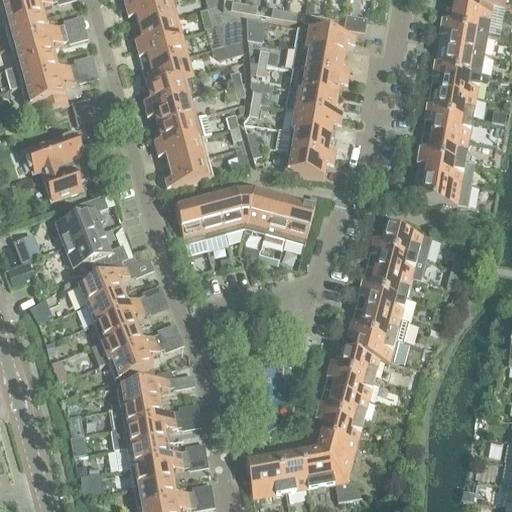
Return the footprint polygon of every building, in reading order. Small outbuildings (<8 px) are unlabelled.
[(56,7),(54,0),(47,0),(0,13),(0,18),(4,34),(43,23),(40,11),(56,7)] [(0,0),(0,13),(47,0),(0,0)] [(122,6),(124,14),(170,1),(169,0),(128,0),(130,4),(122,6)] [(215,0),(208,0),(203,2),(206,13),(218,9),(215,0)] [(464,4),(463,12),(503,19),(504,11),(509,12),(511,0),(453,0),(453,2),(464,4)] [(134,20),(137,32),(176,21),(170,1),(124,14),(126,22),(134,20)] [(229,16),(242,18),(244,9),(231,7),(229,16)] [(222,23),(218,9),(206,13),(209,26),(222,23)] [(256,11),(244,9),(242,18),(255,20),(256,11)] [(445,9),(441,31),(486,39),(487,37),(499,39),(503,19),(463,12),(445,9)] [(270,23),(282,25),(283,16),(271,14),(270,23)] [(296,18),(283,16),(282,25),(295,27),(296,18)] [(302,28),(323,32),(324,23),(304,19),(302,28)] [(365,39),(367,24),(345,20),(342,35),(365,39)] [(133,46),(135,54),(181,41),(176,21),(137,32),(140,43),(133,46)] [(46,34),(43,23),(4,34),(9,53),(65,38),(63,30),(46,34)] [(336,25),(324,23),(323,32),(335,34),(336,25)] [(246,45),(260,48),(263,28),(246,25),(246,45)] [(446,40),(444,53),(483,60),(486,39),(441,31),(439,39),(446,40)] [(355,43),(297,33),(293,54),(343,62),(345,50),(354,52),(355,43)] [(218,40),(221,51),(240,46),(239,35),(218,40)] [(67,46),(65,38),(9,53),(15,73),(54,62),(50,50),(67,46)] [(145,60),(148,71),(187,61),(181,41),(135,54),(137,62),(145,60)] [(241,61),(240,46),(221,51),(225,65),(241,61)] [(434,65),(433,74),(479,82),(483,60),(444,53),(442,67),(434,65)] [(290,74),(300,75),(348,84),(349,76),(341,74),(343,62),(293,54),(290,74)] [(258,56),(256,68),(266,69),(268,57),(258,56)] [(143,85),(145,93),(184,83),(184,84),(192,81),(187,61),(148,71),(151,83),(143,85)] [(57,74),(54,62),(15,73),(20,93),(76,78),(73,70),(57,74)] [(263,83),(266,69),(256,68),(254,81),(263,83)] [(439,83),(436,96),(475,103),(479,82),(433,74),(431,82),(439,83)] [(347,92),(348,84),(300,75),(296,95),(336,102),(338,90),(347,92)] [(228,79),(232,91),(240,88),(237,77),(228,79)] [(78,85),(76,78),(20,93),(26,113),(38,109),(40,117),(67,110),(61,89),(78,85)] [(142,107),(144,115),(189,103),(184,84),(184,83),(145,93),(149,105),(142,107)] [(244,101),(240,88),(232,91),(235,104),(244,101)] [(284,114),(293,116),(341,124),(342,116),(334,115),(336,102),(296,95),(287,94),(284,114)] [(251,96),(249,108),(259,109),(261,98),(251,96)] [(427,108),(425,116),(471,124),(475,103),(436,96),(434,109),(427,108)] [(73,122),(100,115),(97,102),(70,109),(73,122)] [(153,121),(156,132),(194,122),(189,103),(144,115),(146,123),(153,121)] [(256,123),(259,109),(249,108),(247,121),(256,123)] [(340,132),(341,124),(293,116),(289,136),(329,143),(331,131),(340,132)] [(431,125),(429,139),(468,146),(471,124),(425,116),(424,124),(431,125)] [(155,154),(200,142),(210,139),(205,119),(194,122),(156,132),(160,145),(152,147),(155,154)] [(224,122),(227,134),(236,132),(233,119),(224,122)] [(239,144),(236,132),(227,134),(231,146),(239,144)] [(327,154),(329,143),(289,136),(286,156),(334,165),(335,156),(327,154)] [(245,139),(248,152),(257,149),(254,137),(245,139)] [(419,151),(417,159),(464,167),(468,146),(429,139),(426,152),(419,151)] [(164,160),(167,172),(205,161),(200,142),(155,154),(157,162),(164,160)] [(38,177),(81,162),(80,159),(70,162),(65,148),(57,151),(54,144),(41,149),(42,152),(24,158),(26,163),(24,164),(29,179),(31,178),(32,179),(38,177)] [(260,161),(257,149),(248,152),(251,164),(260,161)] [(332,172),(334,165),(286,156),(282,176),(322,184),(324,171),(332,172)] [(238,174),(246,172),(243,159),(235,161),(238,174)] [(423,168),(421,182),(460,188),(464,167),(417,159),(416,167),(423,168)] [(211,181),(205,161),(167,172),(171,184),(163,186),(166,194),(211,181)] [(88,182),(81,162),(38,177),(49,207),(80,196),(77,186),(88,182)] [(456,211),(460,188),(421,182),(419,194),(411,193),(409,202),(456,211)] [(233,197),(213,202),(223,240),(243,234),(254,196),(233,197)] [(243,234),(263,240),(273,201),(254,196),(243,234)] [(54,230),(63,254),(101,239),(93,219),(106,214),(101,201),(76,211),(80,220),(54,230)] [(263,240),(283,245),(293,207),(273,201),(263,240)] [(213,202),(193,208),(204,245),(223,240),(213,202)] [(313,212),(293,207),(283,245),(303,250),(313,212)] [(184,251),(204,245),(193,208),(173,213),(184,251)] [(372,242),(370,250),(425,265),(430,243),(421,241),(383,230),(379,244),(372,242)] [(108,257),(101,239),(63,254),(71,275),(98,264),(102,274),(127,265),(121,252),(108,257)] [(30,241),(13,247),(22,268),(38,261),(30,241)] [(375,260),(372,273),(410,283),(419,286),(425,265),(370,250),(368,259),(375,260)] [(222,275),(232,272),(229,263),(220,266),(222,275)] [(77,292),(84,312),(122,296),(117,285),(133,279),(127,265),(102,274),(105,281),(77,292)] [(453,265),(451,272),(459,274),(461,267),(453,265)] [(28,267),(5,276),(12,293),(35,284),(28,267)] [(459,274),(451,272),(446,292),(453,294),(459,274)] [(361,284),(359,293),(404,304),(410,283),(372,273),(369,286),(361,284)] [(364,302),(361,315),(399,325),(408,327),(414,307),(404,304),(359,293),(357,300),(364,302)] [(126,307),(122,296),(84,312),(92,331),(145,309),(141,301),(126,307)] [(44,304),(28,315),(37,330),(52,324),(44,304)] [(148,316),(145,309),(92,331),(99,349),(137,334),(132,323),(148,316)] [(350,325),(348,334),(394,346),(399,325),(361,315),(357,327),(350,325)] [(96,373),(107,369),(160,347),(156,339),(141,345),(137,334),(99,349),(89,354),(96,373)] [(353,344),(349,356),(349,357),(378,364),(378,365),(396,370),(402,348),(394,346),(348,334),(346,342),(353,344)] [(51,347),(44,350),(47,360),(55,358),(51,347)] [(163,354),(160,347),(107,369),(114,388),(152,373),(147,361),(163,354)] [(329,366),(327,374),(372,386),(378,365),(378,364),(349,357),(349,356),(340,354),(336,368),(329,366)] [(332,384),(329,397),(367,406),(372,386),(327,374),(325,382),(332,384)] [(115,393),(119,414),(158,407),(156,395),(172,392),(171,384),(115,393)] [(318,407),(316,416),(361,428),(367,406),(329,397),(325,409),(318,407)] [(77,406),(65,408),(67,420),(79,418),(77,406)] [(160,419),(158,407),(119,414),(107,416),(110,436),(178,424),(176,416),(160,419)] [(321,426),(317,439),(356,449),(361,428),(316,416),(313,424),(321,426)] [(67,423),(76,461),(86,459),(77,420),(67,423)] [(109,436),(113,456),(165,447),(163,435),(179,432),(178,424),(110,436),(109,436)] [(317,439),(313,454),(345,488),(356,449),(317,439)] [(116,476),(129,474),(185,464),(183,456),(167,459),(165,447),(113,456),(116,476)] [(345,488),(313,454),(299,456),(306,495),(332,491),(335,508),(358,503),(345,488)] [(299,456),(298,457),(277,460),(284,499),(306,495),(299,456)] [(251,505),(284,499),(277,460),(244,467),(251,505)] [(186,472),(185,464),(129,474),(133,494),(172,487),(169,475),(186,472)] [(85,471),(74,473),(76,484),(78,483),(87,482),(85,471)] [(174,500),(172,487),(133,494),(135,511),(149,511),(192,505),(190,497),(174,500)] [(92,488),(80,490),(82,502),(95,500),(92,488)] [(497,511),(511,511),(511,492),(511,493),(501,491),(497,511)] [(463,497),(462,506),(473,508),(475,499),(463,497)]
